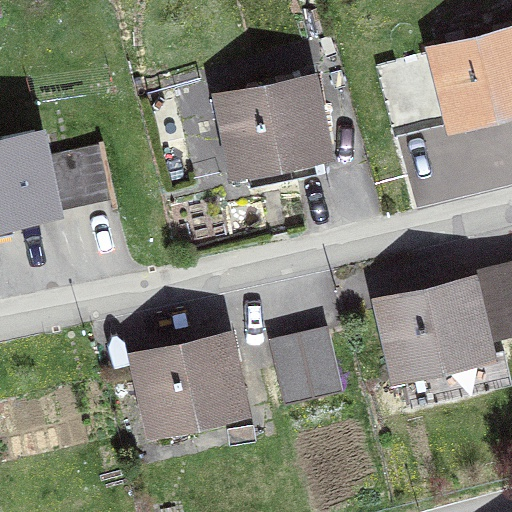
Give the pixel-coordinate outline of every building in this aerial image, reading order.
[(511,24),(429,46),(451,129),(511,112),(511,24)] [(217,98),(238,179),(340,153),(319,72),(217,98)] [(0,139),(0,229),(72,211),(50,127),(0,139)] [(381,302),(402,381),(501,355),(480,276),(381,302)] [(133,358),(153,439),(257,413),(237,332),(133,358)]
